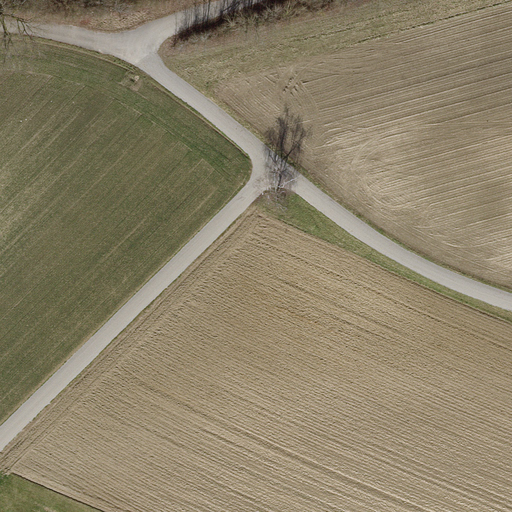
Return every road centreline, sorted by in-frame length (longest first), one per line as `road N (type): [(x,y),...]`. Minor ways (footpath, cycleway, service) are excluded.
road 1 (track): [(511,302),(452,283),(348,223),(118,45)]
road 2 (track): [(275,163),(0,444)]
road 3 (track): [(243,0),(118,45)]
road 4 (track): [(118,45),(0,22)]
